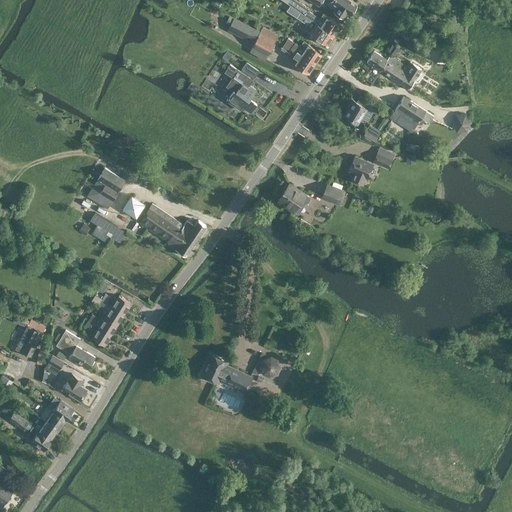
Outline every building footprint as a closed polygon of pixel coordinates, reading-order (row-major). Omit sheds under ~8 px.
[(351,15),(357,5),(349,0),(330,0),(330,1),(331,2),(328,6),(345,17),(347,13),(351,15)] [(318,21),(315,19),(316,17),(292,1),(289,5),(290,6),(334,36),(340,26),(322,14),(318,21)] [(327,45),(334,36),(290,6),(286,12),(306,25),(303,30),(327,45)] [(260,31),(230,16),(226,23),(230,25),(229,28),(254,42),(252,46),(254,48),(252,53),(265,61),(279,34),(263,25),(260,31)] [(299,47),(294,44),(288,39),(285,43),(315,63),(321,54),(303,41),(299,47)] [(315,63),(285,43),(282,47),(284,48),(283,50),(288,54),(288,53),(297,59),(294,64),(308,73),(315,63)] [(396,45),(395,47),(391,52),(395,55),(399,49),(400,47),(398,46),(396,45)] [(228,61),(233,54),(227,50),(222,57),(228,61)] [(379,70),(386,60),(373,52),(366,62),(379,70)] [(389,56),(386,60),(379,70),(407,89),(422,67),(414,62),(409,69),(389,56)] [(246,63),(242,69),(254,78),(259,71),(246,63)] [(230,64),(224,72),(232,77),(226,86),(232,91),(226,100),(234,106),(236,103),(250,113),(256,104),(249,99),(255,90),(249,86),(252,80),(230,64)] [(426,121),(431,114),(403,97),(390,118),(412,132),(421,118),(426,121)] [(376,106),(363,99),(360,105),(351,99),(346,107),(348,108),(343,116),(357,124),(361,117),(366,121),(376,106)] [(372,144),(376,137),(366,130),(361,137),(372,144)] [(388,170),(392,161),(395,153),(381,147),(374,163),(388,170)] [(416,165),(417,155),(408,155),(407,164),(416,165)] [(367,180),(373,165),(355,157),(348,171),(354,174),(351,181),(362,186),(365,179),(367,180)] [(107,209),(124,181),(104,168),(86,196),(107,209)] [(340,206),(346,191),(328,183),(322,198),(340,206)] [(289,184),(278,201),(293,212),(301,200),(305,203),(307,203),(310,199),(310,196),(305,194),(289,184)] [(175,198),(178,193),(171,190),(169,195),(175,198)] [(132,193),(122,208),(137,217),(146,202),(132,193)] [(183,225),(152,204),(139,223),(167,241),(176,247),(174,248),(185,256),(205,226),(198,220),(194,226),(186,221),(183,225)] [(120,242),(127,231),(95,211),(90,219),(108,230),(106,233),(120,242)] [(305,232),(310,224),(301,218),(296,227),(305,232)] [(84,223),(79,230),(85,235),(91,228),(84,223)] [(101,299),(101,300),(106,303),(110,296),(105,293),(101,299)] [(112,306),(123,314),(130,303),(118,296),(115,301),(112,306)] [(101,300),(98,305),(102,308),(106,303),(101,300)] [(108,312),(105,317),(117,324),(123,314),(112,306),(108,312)] [(29,321),(1,310),(0,313),(13,319),(13,321),(25,327),(14,350),(29,358),(43,332),(42,332),(45,325),(30,318),(29,321)] [(88,320),(88,321),(93,323),(96,318),(91,315),(88,320)] [(105,317),(99,327),(110,334),(117,324),(105,317)] [(88,321),(84,326),(89,329),(89,328),(93,323),(88,321)] [(95,332),(92,338),(101,343),(104,345),(110,334),(99,327),(95,332)] [(80,339),(65,330),(62,335),(58,333),(53,340),(57,342),(55,345),(70,354),(68,357),(87,369),(94,357),(75,346),(80,339)] [(64,360),(67,355),(59,350),(56,355),(64,360)] [(44,371),(42,380),(48,383),(50,372),(55,375),(63,363),(64,361),(52,354),(52,355),(48,352),(47,357),(46,358),(47,359),(48,359),(47,361),(48,361),(47,362),(49,363),(46,368),(48,369),(47,371),(44,371)] [(202,372),(201,375),(209,379),(218,383),(219,380),(245,392),(253,377),(228,365),(229,363),(210,354),(202,372)] [(69,378),(62,388),(80,399),(87,389),(81,385),(84,380),(72,373),(69,378)] [(7,390),(12,382),(7,378),(2,374),(0,376),(0,385),(1,386),(7,390)] [(28,393),(34,385),(29,381),(23,389),(28,393)] [(59,401),(54,398),(47,407),(65,420),(66,421),(73,410),(59,401)] [(58,430),(65,420),(47,407),(40,417),(45,421),(58,430)] [(51,440),(34,428),(33,427),(27,423),(27,422),(13,412),(8,419),(22,430),(24,427),(30,431),(26,437),(31,440),(30,441),(44,450),(51,440)] [(58,430),(45,421),(39,429),(35,426),(34,428),(51,440),(58,430)] [(0,503),(2,505),(11,492),(0,483),(0,503)]
